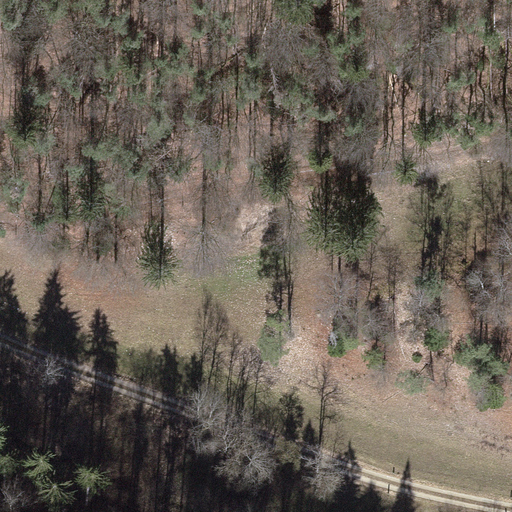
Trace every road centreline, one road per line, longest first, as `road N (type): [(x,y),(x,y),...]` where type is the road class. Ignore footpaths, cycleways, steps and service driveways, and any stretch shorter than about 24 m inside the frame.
road 1 (track): [(511,508),(443,497),(143,397),(0,333)]
road 2 (track): [(511,138),(149,206),(0,209)]
road 3 (track): [(151,511),(0,454)]
